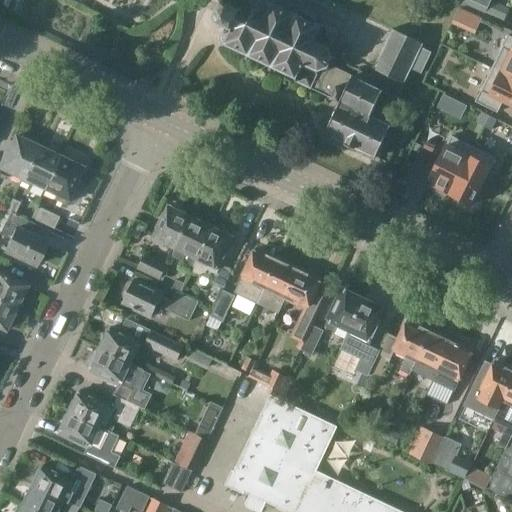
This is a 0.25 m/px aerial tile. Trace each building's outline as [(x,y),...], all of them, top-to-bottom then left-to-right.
[(300,17),(264,0),(239,0),(236,8),(222,1),(213,20),(222,24),(220,29),(220,32),(223,33),(221,37),(224,46),(293,78),(295,83),(339,103),(351,77),(329,66),(332,59),(328,49),(332,48),(330,45),(337,31),(324,25),(319,26),(315,24),(317,20),(316,16),(306,11),(302,13),(300,17)] [(491,2),(486,13),(504,22),(509,10),(491,2)] [(471,14),(459,9),(454,20),(466,25),(471,14)] [(419,74),(429,52),(419,47),(421,43),(390,29),(368,75),(365,74),(361,82),(351,77),(339,103),(324,134),(374,159),(390,126),(369,117),(381,93),(395,99),(409,69),(419,74)] [(511,36),(508,35),(492,69),(511,78),(511,36)] [(511,105),(511,78),(492,69),(475,102),(496,112),(502,100),(511,105)] [(447,113),(454,99),(444,94),(437,108),(447,113)] [(489,116),(482,113),(477,124),(484,127),(489,116)] [(489,116),(484,127),(491,131),(497,120),(489,116)] [(21,179),(36,147),(13,137),(0,165),(0,175),(7,178),(9,173),(21,179)] [(450,196),(473,147),(452,137),(428,185),(450,196)] [(43,189),(58,158),(36,147),(21,179),(19,182),(30,187),(32,184),(43,189)] [(495,158),(473,147),(450,196),(471,206),(495,158)] [(63,204),(80,168),(58,158),(43,189),(55,195),(53,199),(63,204)] [(6,211),(12,214),(14,215),(20,203),(12,199),(6,211)] [(52,228),(57,217),(36,207),(30,218),(52,228)] [(176,248),(190,218),(169,208),(155,237),(176,248)] [(33,267),(45,243),(28,235),(33,225),(11,214),(0,235),(10,240),(3,252),(33,267)] [(190,273),(211,229),(190,218),(176,248),(171,258),(182,263),(179,268),(190,273)] [(137,225),(136,227),(131,236),(138,239),(143,230),(143,228),(137,225)] [(215,275),(219,268),(233,239),(211,229),(190,273),(195,276),(201,276),(205,274),(208,271),(215,275)] [(256,303),(276,260),(255,249),(234,293),(256,303)] [(159,280),(166,266),(144,255),(137,270),(159,280)] [(277,313),(284,299),(297,270),(276,260),(256,303),(277,313)] [(303,342),(311,326),(325,296),(314,291),(319,280),(297,270),(284,299),(304,309),(290,336),(303,342)] [(0,275),(0,302),(14,309),(25,287),(0,275)] [(171,303),(160,297),(161,294),(132,280),(121,303),(150,317),(156,306),(189,322),(198,303),(176,293),(171,303)] [(176,293),(180,294),(184,285),(176,281),(172,290),(176,293)] [(342,290),(324,328),(334,332),(338,325),(348,330),(363,300),(342,290)] [(223,320),(234,298),(221,291),(212,310),(210,314),(223,320)] [(348,330),(341,346),(362,356),(356,369),(365,374),(377,349),(368,345),(373,334),(384,310),(363,300),(348,330)] [(0,327),(4,330),(14,309),(0,302),(0,327)] [(182,347),(126,320),(120,333),(111,328),(100,349),(129,364),(134,354),(144,358),(148,350),(174,362),(182,347)] [(378,355),(368,376),(380,382),(390,360),(389,359),(393,351),(405,356),(398,371),(408,376),(410,370),(414,361),(425,338),(428,332),(407,321),(398,340),(387,334),(377,354),(378,355)] [(310,355),(322,331),(311,326),(303,342),(299,350),(310,355)] [(414,361),(410,370),(431,380),(435,371),(446,348),(449,342),(428,332),(425,338),(414,361)] [(435,371),(431,380),(453,390),(457,381),(468,359),(471,352),(449,342),(446,348),(435,371)] [(129,364),(100,349),(89,371),(136,394),(146,372),(129,364)] [(247,373),(251,366),(253,361),(245,357),(239,369),(247,373)] [(501,402),(511,378),(511,371),(493,362),(479,391),(501,402)] [(170,384),(173,378),(144,364),(142,370),(170,384)] [(266,386),(271,375),(251,366),(247,373),(246,376),(266,386)] [(239,379),(241,374),(242,373),(228,367),(226,373),(237,378),(239,379)] [(510,437),(511,433),(511,378),(501,402),(489,427),(510,437)] [(107,404),(80,391),(69,413),(110,432),(114,423),(127,429),(138,407),(120,398),(112,394),(107,404)] [(398,511),(318,472),(339,428),(272,394),(228,485),(250,496),(248,500),(263,508),(266,504),(282,511),(398,511)] [(113,468),(118,456),(110,452),(118,436),(110,432),(69,413),(59,434),(86,447),(83,454),(113,468)] [(200,425),(195,435),(207,441),(207,440),(212,431),(200,425)] [(400,435),(388,429),(383,439),(396,445),(400,435)] [(443,440),(424,432),(413,455),(432,464),(443,440)] [(511,433),(510,437),(485,490),(511,502),(511,456),(511,457),(511,455),(511,433)] [(196,437),(181,467),(192,472),(206,442),(196,437)] [(449,472),(464,479),(470,466),(472,461),(457,454),(449,472)] [(173,463),(163,483),(182,492),(192,472),(181,467),(173,463)] [(43,466),(34,486),(77,507),(77,508),(89,485),(94,474),(78,466),(71,480),(43,466)] [(484,489),(491,476),(470,466),(464,479),(484,489)] [(74,511),(77,507),(34,486),(23,507),(33,511),(74,511)] [(141,511),(148,497),(126,487),(116,508),(124,511),(127,511),(130,507),(141,511)] [(164,511),(167,507),(154,500),(148,511),(164,511)] [(102,501),(96,511),(110,511),(113,507),(102,501)]
